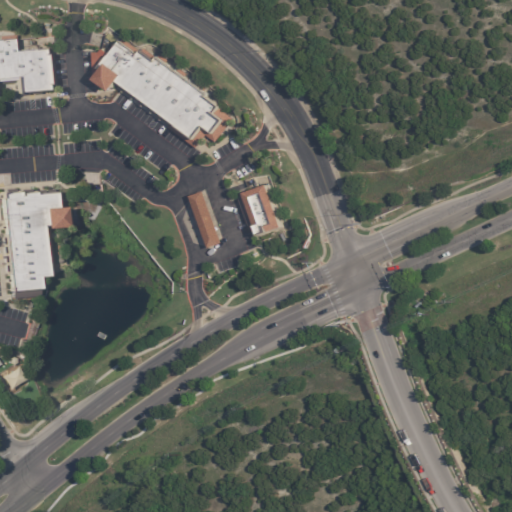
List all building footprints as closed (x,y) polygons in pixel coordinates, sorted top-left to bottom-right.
[(0,40),(0,74),(11,74),(13,98),(49,95),(44,47),(13,50),(12,39),(0,40)] [(121,40),(236,116),(220,141),(207,132),(196,148),(166,128),(169,123),(117,89),(97,76),(106,63),(121,40)] [(262,183),(282,224),(263,234),(242,195),(262,183)] [(0,193),(54,188),(57,222),(46,224),(48,270),(43,281),(3,287),(0,260),(0,193)] [(204,191),(222,245),(209,247),(195,196),(204,191)]
